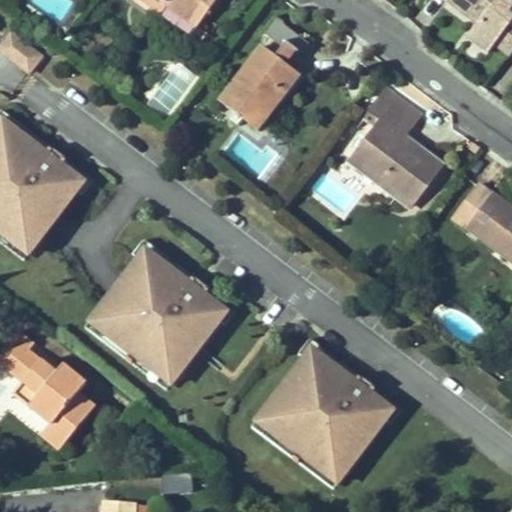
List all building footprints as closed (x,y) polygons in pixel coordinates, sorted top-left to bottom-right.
[(217,0),(141,0),(162,14),(168,6),(197,27),(188,40),(197,47),(206,33),(198,27),(217,0)] [(511,0),(443,0),(478,27),(468,39),(488,54),(495,45),(511,58),(511,55),(511,17),(509,15),(511,11),(511,0)] [(260,48),(220,101),(235,113),(230,120),(238,126),(243,119),(259,131),(289,91),(280,69),(292,54),(299,60),(310,44),(276,19),(264,34),(273,41),(265,52),(260,48)] [(0,50),(29,74),(45,54),(12,28),(0,43),(0,50)] [(164,116),(197,80),(180,65),(148,101),(164,116)] [(387,90),(365,118),(377,127),(356,154),(358,168),(409,207),(441,166),(412,143),(407,151),(398,144),(403,137),(420,115),(387,90)] [(0,112),(0,124),(1,123),(23,140),(25,137),(43,152),(41,154),(64,172),(67,169),(79,179),(81,188),(77,192),(82,197),(94,182),(2,111),(0,112)] [(0,228),(0,234),(16,246),(24,245),(30,237),(38,243),(77,192),(81,188),(79,179),(67,169),(64,172),(41,154),(43,152),(25,137),(23,140),(1,123),(0,124),(0,228)] [(407,151),(412,143),(403,137),(398,144),(407,151)] [(511,210),(478,185),(453,218),(511,263),(511,210)] [(16,246),(0,234),(0,228),(0,242),(25,261),(38,243),(30,237),(24,245),(16,246)] [(237,311),(144,241),(133,256),(138,260),(144,253),(166,269),(168,267),(185,281),(184,284),(207,302),(209,299),(222,309),(223,318),(220,322),(225,326),(237,311)] [(131,280),(106,313),(113,319),(107,326),(108,335),(128,351),(131,347),(144,357),(141,361),(158,375),(167,374),(173,367),(181,373),(220,322),(223,318),(222,309),(209,299),(207,302),(184,284),(185,281),(168,267),(166,269),(144,253),(138,260),(126,276),(131,280)] [(144,357),(131,347),(128,351),(108,335),(107,326),(113,319),(106,313),(101,309),(86,328),(167,391),(181,373),(173,367),(167,374),(158,375),(141,361),(144,357)] [(35,346),(18,332),(0,354),(0,363),(24,383),(39,395),(29,407),(51,424),(41,436),(60,451),(95,408),(79,394),(86,385),(63,366),(56,374),(30,352),(35,346)] [(403,410),(310,339),(299,354),(304,358),(310,351),(332,368),(334,366),(351,379),(349,382),(372,400),(374,397),(388,408),(389,416),(386,421),(391,425),(403,410)] [(297,379),(272,412),(279,417),(273,425),(274,434),(294,449),(297,446),(310,456),(307,460),(324,474),(333,473),(339,466),(347,472),(386,421),(389,416),(388,408),(374,397),(372,400),(349,382),(351,379),(334,366),(332,368),(310,351),(304,358),(292,375),(297,379)] [(39,395),(24,383),(14,394),(29,407),(39,395)] [(324,474),(307,460),(310,456),(297,446),(294,449),(274,434),(273,425),(279,417),(272,412),(267,407),(252,427),(333,490),(347,472),(339,466),(333,473),(324,474)] [(102,511),(135,511),(136,506),(136,504),(104,501),(102,511)]
